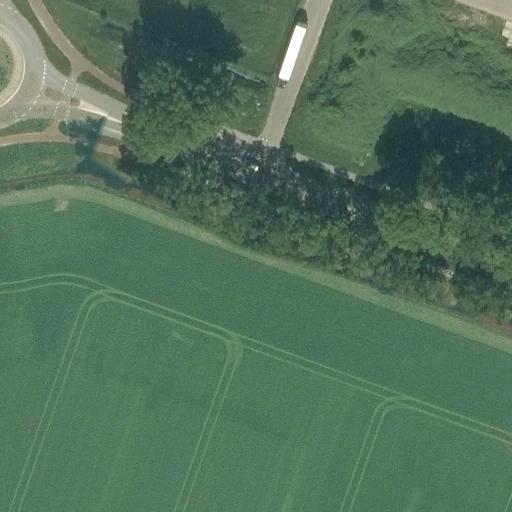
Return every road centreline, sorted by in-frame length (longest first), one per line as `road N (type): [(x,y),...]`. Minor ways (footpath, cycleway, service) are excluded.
road 1 (secondary): [(511,278),(251,181)]
road 2 (secondary): [(251,181),(31,91)]
road 3 (unclassified): [(320,0),(251,181)]
